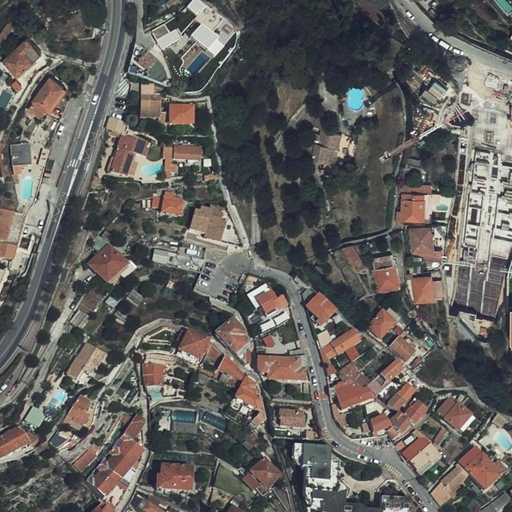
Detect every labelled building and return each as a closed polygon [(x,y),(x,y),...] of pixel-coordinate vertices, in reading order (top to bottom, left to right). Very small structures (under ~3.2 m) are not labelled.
[(199,4),(194,0),(187,8),(191,12),(199,4)] [(361,9),(377,24),(383,18),(370,4),(367,6),(364,0),(356,0),(361,9)] [(439,0),(417,0),(417,1),(427,13),(431,10),(441,2),(439,0)] [(221,23),(205,7),(192,20),(200,27),(188,37),(203,53),(214,42),(208,36),(221,23)] [(15,17),(0,34),(0,44),(3,47),(12,35),(10,34),(20,20),(15,17)] [(151,33),(161,51),(180,40),(176,34),(170,37),(164,26),(151,33)] [(28,39),(4,61),(10,67),(19,77),(42,55),(28,39)] [(145,80),(161,86),(167,81),(162,68),(158,63),(146,52),(137,65),(147,73),(144,75),(147,78),(145,80)] [(9,76),(5,73),(10,67),(4,61),(1,64),(0,62),(0,70),(3,74),(0,78),(1,79),(0,82),(0,86),(3,88),(4,84),(6,80),(8,77),(9,76)] [(47,112),(64,89),(51,80),(34,102),(34,103),(30,108),(42,116),(45,111),(47,112)] [(156,98),(157,91),(153,90),(140,88),(140,97),(156,98)] [(52,115),(68,92),(64,89),(47,112),(52,115)] [(140,97),(139,119),(158,120),(160,120),(160,114),(161,98),(156,98),(140,97)] [(170,108),(170,114),(170,125),(169,126),(191,126),(192,109),(184,109),(184,104),(167,103),(166,108),(170,108)] [(160,114),(160,120),(158,120),(158,126),(170,125),(170,114),(160,114)] [(124,134),(127,125),(124,124),(111,121),(108,130),(122,134),(120,138),(117,149),(118,149),(115,158),(109,173),(124,178),(126,174),(132,154),(135,154),(145,157),(147,148),(145,148),(146,141),(124,134)] [(337,150),(340,134),(321,129),(317,145),(314,144),(313,150),(305,148),(303,158),(331,165),(332,156),(334,149),(337,150)] [(122,134),(108,130),(106,134),(120,138),(122,134)] [(17,148),(19,165),(33,164),(31,147),(17,148)] [(166,161),(171,161),(172,149),(164,147),(162,160),(166,161)] [(175,147),(174,161),(198,162),(199,149),(175,147)] [(135,154),(132,154),(126,174),(132,176),(136,164),(132,163),(135,154)] [(111,156),(106,172),(109,173),(115,158),(111,156)] [(95,189),(98,179),(93,177),(90,188),(95,189)] [(402,193),(425,193),(432,193),(432,186),(399,184),(398,193),(402,193)] [(33,190),(26,189),(24,201),(31,203),(33,190)] [(402,193),(402,206),(425,206),(425,193),(402,193)] [(439,204),(440,193),(432,193),(425,193),(425,206),(432,207),(432,203),(439,204)] [(161,214),(180,217),(183,202),(178,202),(179,200),(172,199),(172,198),(173,198),(174,196),(164,194),(163,198),(153,196),(152,207),(162,209),(161,214)] [(397,212),(397,221),(424,221),(425,206),(402,206),(402,212),(397,212)] [(0,229),(0,230),(3,232),(5,233),(8,234),(11,235),(14,236),(16,230),(19,223),(22,215),(15,213),(0,207),(0,229)] [(219,244),(240,248),(235,232),(223,230),(226,222),(220,220),(223,212),(209,208),(208,210),(200,208),(198,212),(194,211),(188,231),(204,236),(206,232),(221,236),(219,244)] [(19,223),(16,230),(14,236),(11,235),(8,234),(5,233),(3,232),(0,241),(0,242),(0,257),(12,262),(15,249),(29,254),(31,247),(34,239),(32,239),(20,235),(25,217),(22,215),(19,223)] [(117,235),(121,237),(126,240),(132,232),(123,226),(117,235)] [(434,254),(434,248),(431,226),(412,228),(414,256),(415,258),(422,257),(422,255),(434,254)] [(99,232),(107,238),(110,232),(102,227),(99,232)] [(204,236),(203,239),(219,244),(221,236),(206,232),(204,236)] [(117,243),(122,246),(126,240),(121,237),(117,243)] [(104,280),(102,283),(108,290),(133,265),(126,258),(124,261),(106,242),(86,261),(104,280)] [(367,268),(353,246),(342,249),(359,274),(367,268)] [(409,261),(443,258),(445,247),(434,248),(434,254),(422,255),(422,257),(415,258),(414,256),(408,257),(409,261)] [(151,265),(200,275),(205,261),(154,252),(151,265)] [(379,289),(399,285),(392,255),(373,259),(379,289)] [(433,302),(433,296),(431,280),(430,276),(413,278),(412,278),(414,297),(415,304),(433,302)] [(433,296),(444,295),(443,278),(431,280),(433,296)] [(304,304),(305,306),(314,296),(310,293),(306,290),(301,294),(304,304)] [(84,325),(96,334),(121,301),(109,291),(84,325)] [(255,300),(267,319),(287,306),(281,297),(276,300),(271,291),(255,300)] [(311,314),(307,318),(313,324),(314,323),(318,326),(333,311),(316,298),(306,309),(306,310),(311,314)] [(289,309),(275,317),(280,324),(292,318),(289,309)] [(368,325),(362,331),(366,334),(372,329),(379,337),(394,323),(397,325),(402,321),(390,309),(386,314),(384,312),(370,326),(368,325)] [(232,320),(215,335),(224,344),(233,355),(243,366),(247,369),(249,363),(250,353),(249,348),(244,348),(245,354),(244,355),(239,350),(246,344),(241,337),(244,334),(232,320)] [(213,344),(211,340),(185,331),(180,341),(184,343),(178,356),(197,366),(203,352),(208,355),(213,344)] [(328,331),(317,335),(321,346),(332,342),(328,331)] [(324,348),(319,351),(328,362),(337,355),(337,356),(358,342),(351,332),(331,345),(331,346),(325,349),(324,348)] [(405,333),(400,338),(391,347),(406,361),(414,352),(416,354),(421,349),(405,333)] [(97,369),(106,356),(87,344),(78,359),(77,358),(67,373),(77,379),(83,370),(90,375),(94,368),(97,369)] [(223,375),(238,389),(244,378),(213,344),(208,355),(222,364),(219,370),(218,371),(223,375)] [(295,358),(304,358),(301,349),(293,351),(295,358)] [(323,365),(329,363),(328,362),(319,351),(323,365)] [(222,364),(208,355),(205,361),(219,370),(222,364)] [(168,360),(148,357),(144,365),(145,372),(150,394),(160,391),(164,366),(167,366),(168,360)] [(304,358),(295,358),(294,358),(293,360),(285,360),(285,359),(274,358),(274,360),(257,360),(257,372),(259,376),(265,376),(265,378),(268,378),(268,381),(304,382),(304,367),(306,367),(305,366),(304,358)] [(387,383),(401,369),(394,362),(373,382),(365,389),(367,392),(369,391),(371,393),(376,389),(374,387),(382,379),(387,383)] [(350,365),(337,374),(350,381),(351,382),(362,373),(350,365)] [(351,382),(364,390),(365,389),(373,382),(362,373),(351,382)] [(218,384),(234,397),(238,389),(223,375),(218,384)] [(204,392),(207,385),(198,381),(195,388),(204,392)] [(235,400),(263,415),(260,402),(254,399),(257,394),(252,391),(254,386),(245,381),(235,400)] [(365,389),(364,390),(351,382),(350,381),(337,386),(337,388),(329,390),(330,398),(334,398),(334,400),(337,399),(342,411),(376,397),(371,393),(369,391),(367,392),(365,389)] [(415,391),(406,383),(387,406),(395,413),(415,391)] [(92,399),(83,394),(81,395),(65,420),(81,429),(92,412),(86,408),(92,399)] [(458,404),(458,405),(451,399),(439,412),(446,419),(445,420),(460,433),(462,432),(464,434),(476,421),(473,419),(474,418),(458,404)] [(410,410),(403,418),(410,425),(413,427),(418,422),(422,416),(426,411),(416,403),(410,410)] [(335,405),(333,406),(336,421),(341,420),(340,416),(335,405)] [(46,416),(45,412),(39,406),(28,418),(39,426),(46,416)] [(126,424),(129,426),(136,415),(130,411),(125,419),(128,421),(126,424)] [(285,430),(285,440),(304,441),(304,431),(301,431),(302,414),(277,412),(277,422),(278,422),(278,430),(285,430)] [(161,431),(172,432),(174,414),(163,413),(161,431)] [(389,433),(388,433),(389,435),(393,441),(400,436),(410,425),(403,418),(399,414),(396,418),(391,423),(395,428),(389,433)] [(259,416),(252,422),(256,427),(264,421),(259,416)] [(143,421),(137,417),(130,426),(124,435),(144,452),(143,442),(135,436),(143,425),(143,421)] [(383,418),(369,422),(370,424),(373,438),(378,437),(377,432),(388,429),(389,428),(383,418)] [(361,426),(364,439),(373,438),(370,424),(361,426)] [(262,436),(259,429),(257,428),(246,438),(247,440),(244,444),(251,451),(254,447),(258,442),(257,440),(262,436)] [(0,459),(29,445),(19,429),(0,439),(0,459)] [(439,446),(450,433),(445,429),(434,442),(439,446)] [(404,454),(411,462),(431,445),(432,444),(432,443),(417,430),(413,433),(421,440),(404,454)] [(55,435),(49,444),(51,446),(52,444),(57,448),(66,441),(55,435)] [(144,452),(124,435),(112,450),(131,465),(132,464),(138,468),(139,465),(144,452)] [(431,445),(411,462),(421,474),(433,465),(432,464),(441,456),(431,445)] [(331,464),(331,449),(294,447),(293,457),(302,458),(302,471),(306,471),(304,493),(311,494),(311,504),(321,505),(320,511),(418,511),(410,500),(382,499),(380,511),(368,511),(345,511),(345,496),(339,495),(340,465),(331,464)] [(97,453),(92,448),(76,463),(84,472),(100,455),(97,453)] [(467,459),(463,464),(458,468),(467,476),(471,473),(488,488),(503,471),(492,463),(476,449),(471,454),(467,459)] [(130,466),(131,465),(112,450),(101,464),(119,479),(129,487),(136,471),(130,466)] [(497,457),(494,460),(505,469),(507,466),(497,457)] [(260,484),(266,490),(275,480),(280,475),(272,467),(263,458),(248,474),(260,484)] [(494,460),(492,463),(503,471),(505,469),(494,460)] [(103,500),(119,479),(101,464),(87,482),(103,500)] [(157,491),(191,494),(193,470),(163,467),(162,478),(158,478),(157,491)] [(451,491),(467,476),(458,468),(443,481),(431,493),(442,507),(454,503),(451,491)] [(260,484),(248,474),(247,475),(243,480),(254,490),(260,484)] [(505,494),(485,508),(487,511),(494,511),(497,510),(495,508),(509,498),(505,494)] [(142,511),(168,511),(144,498),(138,507),(142,511)] [(420,511),(412,500),(410,500),(418,511),(420,511)]
